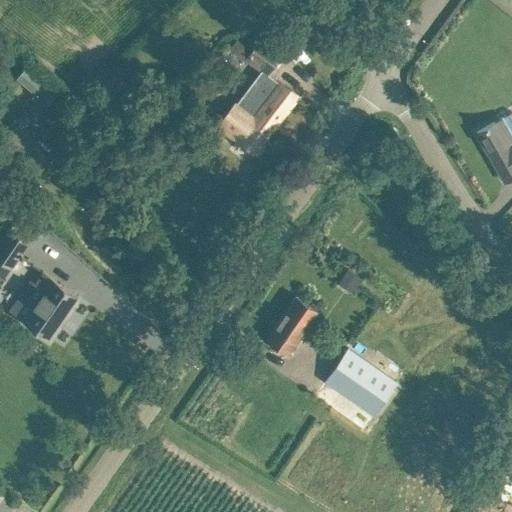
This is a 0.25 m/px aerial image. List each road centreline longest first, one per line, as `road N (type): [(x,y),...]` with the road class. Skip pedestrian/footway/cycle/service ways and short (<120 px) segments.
road 1 (unclassified): [(75,511),(383,77)]
road 2 (unclassified): [(511,267),(383,77)]
